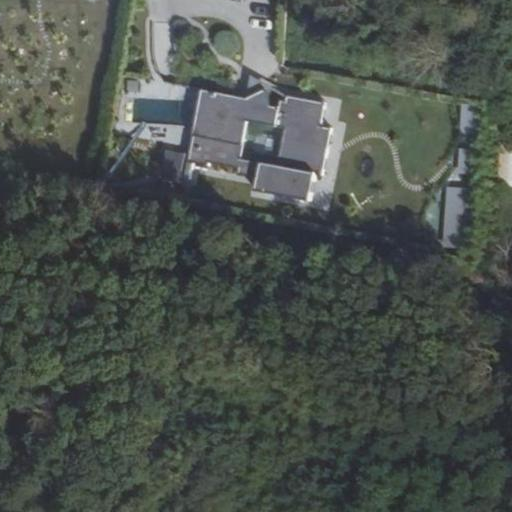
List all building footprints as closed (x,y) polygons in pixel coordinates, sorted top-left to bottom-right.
[(221,92),(249,98),(254,76),(225,71),(221,92)] [(207,89),(198,134),(209,136),(211,90),(207,89)] [(249,98),(221,92),(211,90),(209,136),(198,134),(196,144),(193,144),(190,160),(193,161),(192,164),(213,167),(213,164),(243,169),(242,176),(263,179),(261,191),(313,201),(316,201),(321,174),(328,175),(337,128),(326,126),(330,103),(292,95),(291,101),(286,100),(284,107),(278,106),(270,91),(249,98)] [(482,133),(483,103),(464,102),(463,132),(482,133)] [(511,139),(501,139),(499,185),(511,185),(511,139)] [(462,172),(478,172),(479,147),(463,146),(462,172)] [(450,185),(449,243),(475,243),(476,185),(450,185)]
